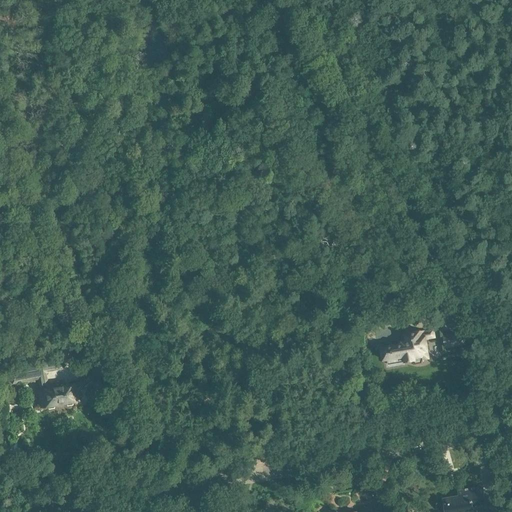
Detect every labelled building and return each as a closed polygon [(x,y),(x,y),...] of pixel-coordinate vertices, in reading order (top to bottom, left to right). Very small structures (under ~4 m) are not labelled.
[(383,350),(381,351),(382,356),(384,357),(385,360),(404,357),(405,362),(413,361),(416,364),(422,363),(423,359),(428,358),(427,351),(428,351),(426,339),(435,337),(434,330),(425,331),(410,333),(410,330),(404,331),(405,334),(404,334),(404,335),(405,335),(406,341),(402,342),(402,344),(383,348),(383,350)] [(444,336),(446,348),(466,344),(464,332),(444,336)] [(61,357),(63,357),(72,356),(70,343),(59,345),(61,357)] [(59,358),(10,366),(11,372),(0,374),(0,377),(1,382),(12,380),(12,384),(39,380),(40,390),(40,391),(42,407),(47,406),(49,409),(54,408),(55,405),(65,403),(67,405),(72,405),(73,402),(79,401),(78,391),(84,387),(94,379),(89,373),(81,379),(81,380),(76,384),(61,387),(61,383),(48,386),(45,373),(61,370),(59,358)] [(464,495),(444,499),(446,511),(473,511),(473,510),(472,506),(485,504),(482,487),(463,490),(464,495)] [(496,511),(496,504),(495,502),(488,503),(488,511),(496,511)]
